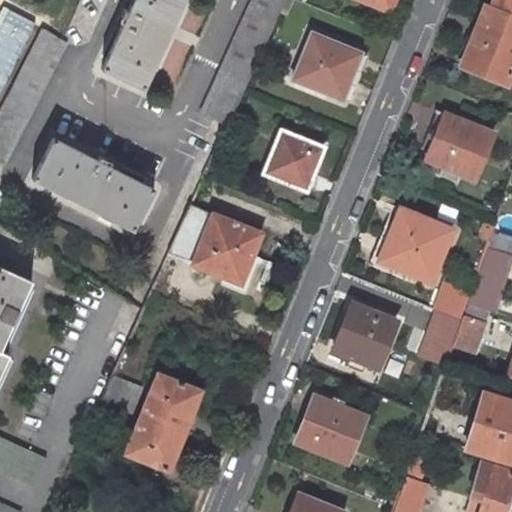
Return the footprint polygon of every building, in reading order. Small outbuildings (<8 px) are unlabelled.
[(106,59),(101,69),(144,89),(153,67),(150,66),(157,51),(160,53),(174,22),(171,20),(178,6),(181,7),(184,0),(132,0),(128,9),(123,7),(120,15),(125,17),(106,59)] [(251,0),(200,112),(226,124),(243,86),(282,0),(251,0)] [(363,0),(389,10),(392,0),(363,0)] [(511,0),(494,0),(492,6),(511,14),(511,0)] [(511,14),(492,6),(487,4),(462,63),(507,82),(511,70),(511,14)] [(3,6),(0,11),(0,86),(33,21),(3,6)] [(41,27),(0,106),(0,163),(5,165),(67,42),(61,38),(41,27)] [(311,32),(292,78),(342,98),(361,52),(311,32)] [(495,132),(445,112),(427,158),(476,178),(495,132)] [(281,131),(264,172),(314,192),(331,150),(281,131)] [(53,137),(31,178),(52,189),(54,186),(68,193),(66,196),(97,212),(99,209),(113,216),(111,219),(132,230),(154,188),(144,183),(103,162),(106,158),(98,154),(96,158),(53,137)] [(189,204),(166,253),(241,283),(261,232),(189,204)] [(451,227),(400,206),(379,258),(430,279),(451,227)] [(487,245),(511,253),(511,251),(511,239),(492,233),(491,235),(487,245)] [(511,253),(487,245),(467,302),(494,310),(511,253)] [(0,265),(0,347),(31,280),(0,265)] [(396,319),(351,301),(332,347),(377,365),(396,319)] [(461,318),(435,308),(418,352),(445,362),(447,358),(452,342),(461,318)] [(485,322),(463,314),(461,318),(452,342),(474,350),(485,322)] [(158,374),(126,452),(168,469),(189,416),(187,415),(196,391),(158,374)] [(110,376),(100,400),(131,413),(141,388),(110,376)] [(511,399),(483,390),(466,446),(511,460),(511,399)] [(365,414),(315,395),(296,440),(347,459),(365,414)] [(0,435),(0,467),(35,483),(46,457),(0,435)] [(432,448),(417,443),(394,507),(392,511),(394,511),(419,511),(429,482),(421,479),(432,448)] [(479,460),(467,492),(477,494),(470,511),(472,511),(501,511),(502,509),(511,511),(511,490),(509,490),(511,480),(511,470),(486,462),(479,460)] [(343,511),(345,510),(296,490),(287,511),(343,511)] [(18,511),(0,503),(0,511),(18,511)]
